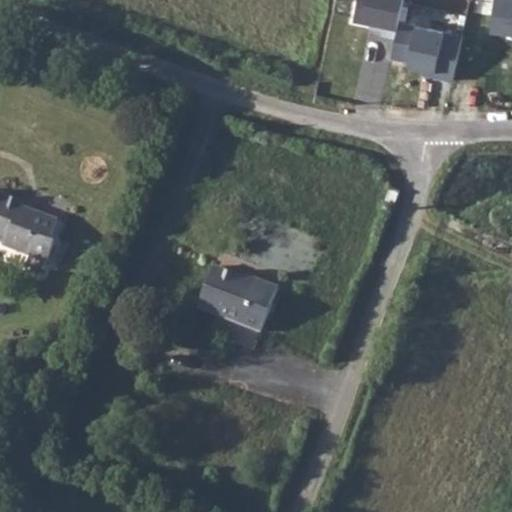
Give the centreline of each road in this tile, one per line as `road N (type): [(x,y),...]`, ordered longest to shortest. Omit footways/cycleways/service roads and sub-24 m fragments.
road 1 (unclassified): [(0,11),(290,112),(425,133)]
road 2 (unclassified): [(299,511),(399,251),(425,133)]
